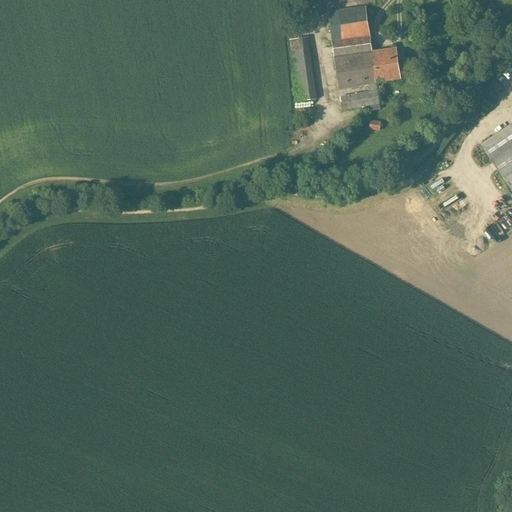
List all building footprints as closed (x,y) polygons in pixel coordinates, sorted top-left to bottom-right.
[(499,17),(488,6),(482,11),(493,22),(499,17)] [(366,8),(327,13),(334,58),(372,52),(366,8)] [(424,20),(412,27),(418,34),(429,27),(424,20)] [(306,37),(302,38),(302,45),(291,46),(298,101),(315,99),(306,37)] [(302,38),(290,40),(291,46),(302,45),(302,38)] [(396,49),(372,52),(377,83),(400,79),(401,79),(401,78),(397,49),(396,49)] [(372,52),(334,58),(338,90),(369,85),(377,83),(372,52)] [(370,93),(339,98),(341,111),(380,104),(377,83),(369,85),(370,93)] [(381,122),(371,120),(370,128),(380,130),(381,122)] [(511,130),(509,126),(481,145),(511,190),(511,130)] [(439,174),(428,182),(437,196),(448,188),(439,174)] [(460,198),(452,187),(436,198),(444,209),(460,198)]
